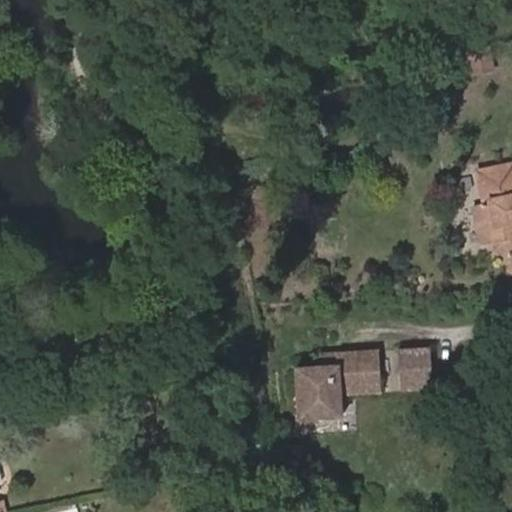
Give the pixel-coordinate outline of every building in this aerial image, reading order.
[(488,47),(468,51),(473,74),(493,70),(488,47)] [(485,202),(472,204),(480,245),(487,243),(507,240),(510,260),(511,261),(511,162),(478,170),(485,202)] [(487,243),(510,260),(507,240),(487,243)] [(401,350),(404,374),(434,372),(432,347),(401,350)] [(347,420),(345,398),(343,380),(384,376),(382,352),(340,356),(341,369),(300,373),(305,424),(347,420)] [(404,374),(405,393),(436,391),(434,372),(404,374)] [(345,398),(385,394),(384,376),(343,380),(345,398)]
